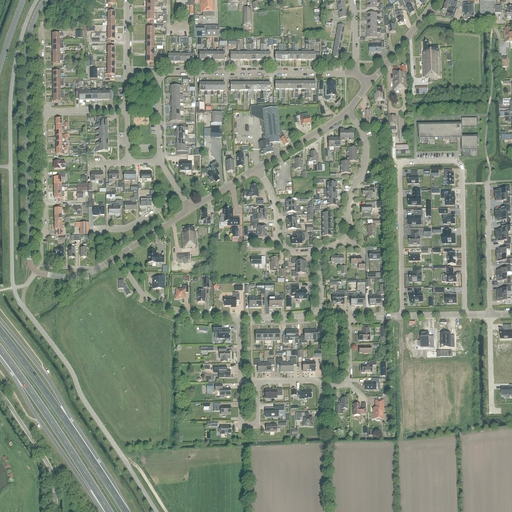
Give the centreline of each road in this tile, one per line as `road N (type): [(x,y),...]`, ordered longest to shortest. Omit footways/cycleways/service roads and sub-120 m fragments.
road 1 (unclassified): [(44,0),(26,63),(35,271)]
road 2 (unclassified): [(126,463),(21,305),(35,271)]
road 3 (trunk): [(125,511),(0,331)]
road 4 (unclassified): [(400,161),(451,160),(461,169),(464,315)]
road 5 (residential): [(158,73),(355,72)]
road 6 (trunk): [(0,349),(109,511)]
road 7 (unclassified): [(348,112),(367,159),(349,203),(346,241),(317,251)]
road 8 (unclassified): [(400,161),(401,316)]
road 9 (unclassified): [(117,255),(139,290),(167,309),(238,319)]
road 10 (unclassified): [(55,511),(49,468),(0,394)]
road 11 (unclassified): [(487,183),(490,315)]
road 12 (residential): [(44,239),(45,112)]
road 13 (unclassified): [(317,251),(281,247),(256,169)]
